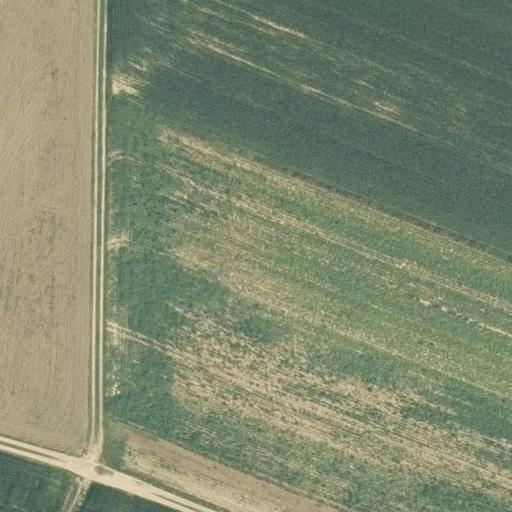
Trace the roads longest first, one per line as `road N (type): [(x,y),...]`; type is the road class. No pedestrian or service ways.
road 1 (track): [(101,0),(94,444),(73,511)]
road 2 (track): [(186,511),(89,472),(0,448)]
